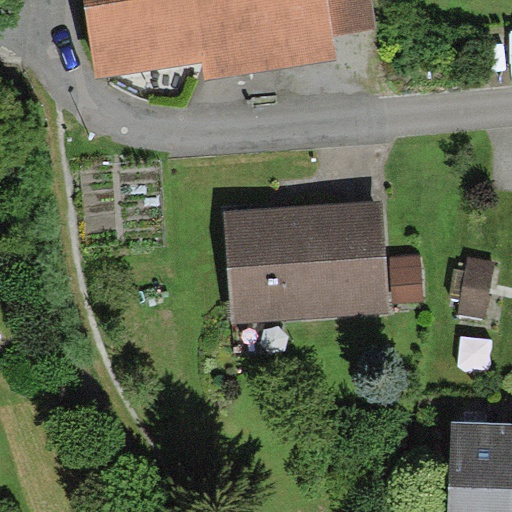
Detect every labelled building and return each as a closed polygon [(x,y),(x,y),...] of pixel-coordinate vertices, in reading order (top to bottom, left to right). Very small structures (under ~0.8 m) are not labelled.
[(357,39),(350,0),(82,0),(96,81),(357,39)] [(378,254),(374,206),(226,215),(233,321),(381,312),(378,300),(378,254)] [(417,299),(416,254),(378,254),(378,300),(417,299)] [(487,275),(460,269),(451,310),(477,316),(487,275)] [(511,511),(511,437),(462,438),(463,463),(450,463),(451,488),(458,488),(457,511),(511,511)]
